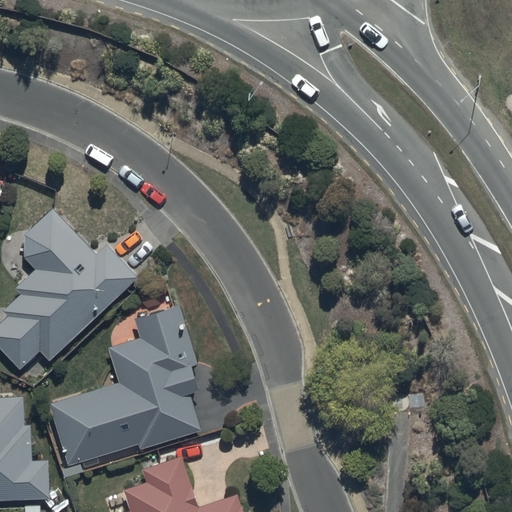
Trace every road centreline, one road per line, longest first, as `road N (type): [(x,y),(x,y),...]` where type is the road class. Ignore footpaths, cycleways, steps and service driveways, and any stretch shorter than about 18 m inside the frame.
road 1 (residential): [(324,511),(257,298),(199,211),(120,144),(0,93)]
road 2 (secondary): [(447,232),(408,176),(290,68),(157,0)]
road 3 (residential): [(447,232),(422,158),(342,69),(314,3)]
road 4 (residential): [(314,3),(257,10),(163,0)]
road 5 (secondary): [(511,369),(447,232)]
road 6 (secondary): [(427,87),(511,204)]
road 7 (secondary): [(325,1),(427,87)]
